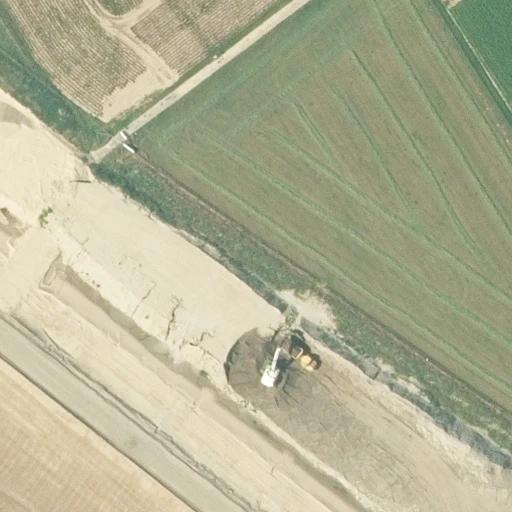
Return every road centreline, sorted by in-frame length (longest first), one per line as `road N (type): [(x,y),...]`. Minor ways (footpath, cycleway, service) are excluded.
road 1 (unclassified): [(0,274),(294,511)]
road 2 (unclassified): [(299,0),(0,226)]
